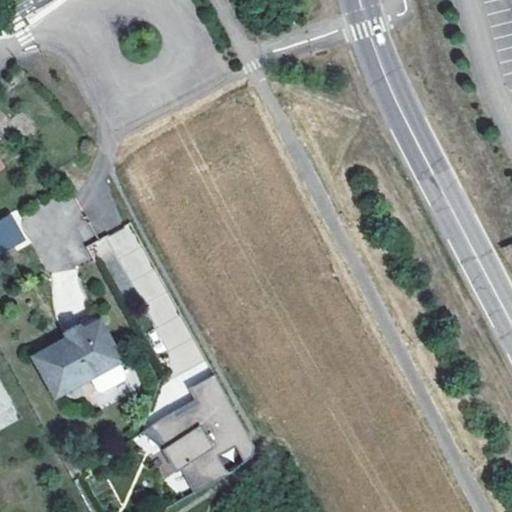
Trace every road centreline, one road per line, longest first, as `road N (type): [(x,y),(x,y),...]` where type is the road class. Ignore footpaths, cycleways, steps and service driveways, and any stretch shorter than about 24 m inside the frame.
road 1 (secondary): [(511,325),(406,122),(359,0)]
road 2 (residential): [(0,44),(46,21),(81,17),(140,40)]
